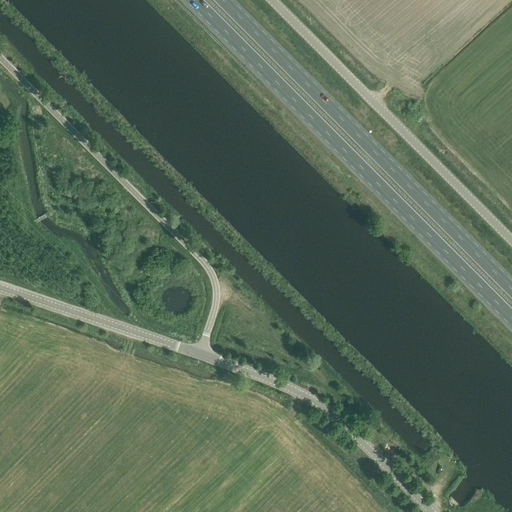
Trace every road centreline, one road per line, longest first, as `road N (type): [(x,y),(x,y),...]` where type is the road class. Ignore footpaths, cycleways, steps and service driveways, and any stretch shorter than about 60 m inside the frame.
road 1 (trunk): [(191,0),(511,320)]
road 2 (trunk): [(511,288),(223,0)]
road 3 (unclassified): [(0,60),(210,270),(215,298),(201,354)]
road 4 (unclassified): [(511,241),(270,0)]
road 5 (tertiary): [(430,511),(307,396),(201,354)]
road 6 (tertiary): [(201,354),(0,287)]
